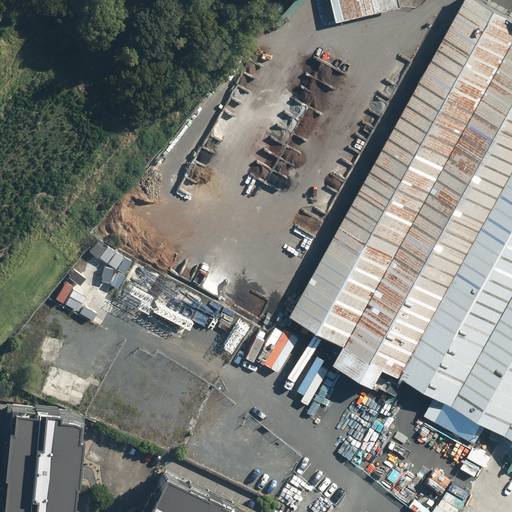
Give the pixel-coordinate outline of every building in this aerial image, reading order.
[(511,6),(500,0),(466,0),(285,312),(511,443),(511,6)] [(400,0),(330,0),(338,29),(403,12),(400,0)] [(134,259),(96,238),(72,282),(111,302),(134,259)] [(207,302),(144,267),(135,283),(150,291),(139,311),(187,338),(207,302)] [(39,340),(28,335),(8,373),(19,379),(39,340)] [(250,351),(241,345),(229,362),(239,369),(250,351)] [(169,358),(157,351),(152,361),(164,368),(169,358)] [(131,381),(133,382),(142,364),(129,358),(120,376),(131,381)] [(208,386),(175,366),(153,401),(187,422),(208,386)] [(146,399),(159,371),(151,367),(142,386),(133,382),(131,381),(126,390),(146,399)] [(27,390),(56,401),(59,393),(46,388),(51,376),(34,370),(27,390)] [(97,388),(88,383),(77,400),(85,406),(97,388)] [(224,397),(212,393),(207,409),(219,413),(224,397)] [(81,415),(15,408),(5,505),(70,511),(81,415)] [(126,440),(92,428),(86,446),(120,457),(126,440)] [(227,450),(195,435),(187,452),(219,467),(227,450)] [(252,511),(253,509),(163,464),(138,511),(252,511)] [(458,511),(474,486),(464,480),(445,511),(458,511)]
